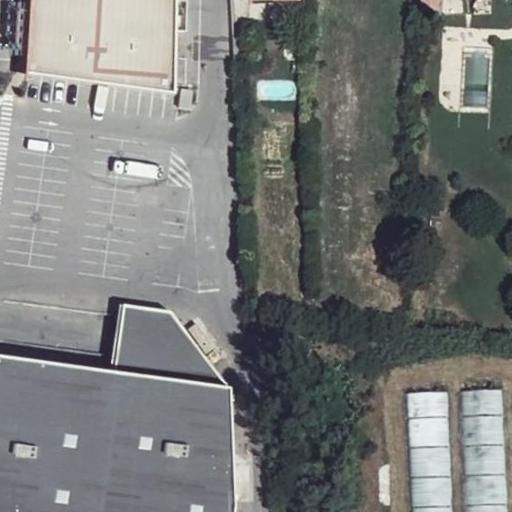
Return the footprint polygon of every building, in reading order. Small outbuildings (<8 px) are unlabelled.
[(30,0),(26,75),(175,96),(176,0),(30,0)] [(428,0),(429,10),(441,10),(441,0),(428,0)] [(0,511),(241,511),(242,506),(248,389),(179,309),(133,303),(123,371),(122,371),(123,370),(0,351),(0,511)] [(461,392),(464,421),(500,417),(496,388),(461,392)] [(405,393),(410,511),(449,511),(444,392),(405,393)]
